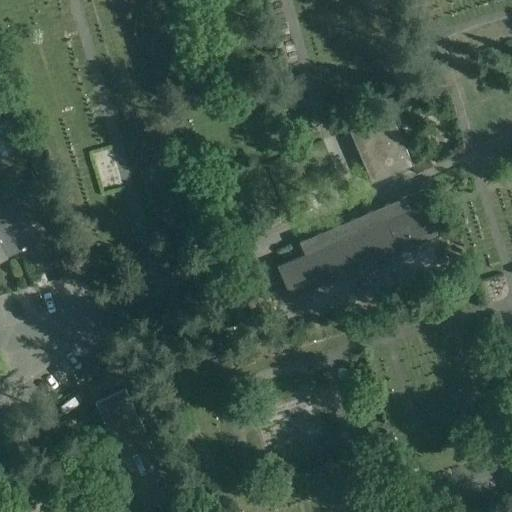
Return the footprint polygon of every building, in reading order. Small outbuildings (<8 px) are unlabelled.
[(413,166),(390,112),(349,130),(372,183),(413,166)] [(24,146),(12,119),(0,124),(0,153),(2,157),(24,146)] [(282,195),(313,185),(301,153),(271,163),(282,195)] [(0,261),(7,258),(0,242),(0,232),(14,226),(36,215),(40,225),(58,217),(44,187),(5,205),(0,207),(0,261)] [(305,255),(278,267),(291,299),(303,293),(429,241),(440,236),(427,205),(429,204),(428,203),(427,203),(376,225),(373,226),(306,255),(305,255)] [(117,364),(118,366),(107,371),(114,385),(129,378),(122,362),(117,364)] [(95,402),(120,457),(150,443),(125,388),(95,402)] [(175,496),(150,443),(120,457),(145,510),(175,496)]
